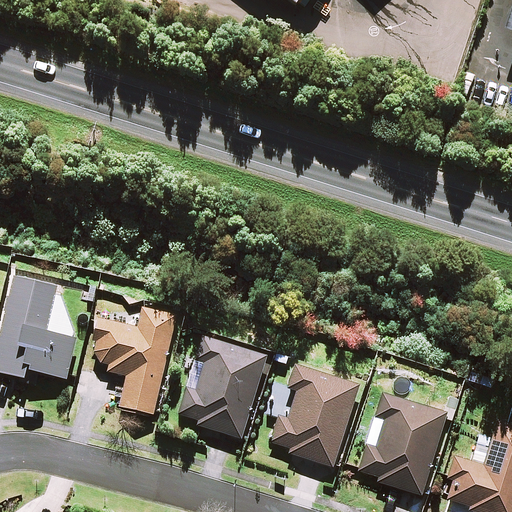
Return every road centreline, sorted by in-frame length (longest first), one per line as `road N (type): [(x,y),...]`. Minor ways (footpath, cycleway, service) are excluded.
road 1 (trunk): [(511,221),(0,60)]
road 2 (residential): [(0,452),(27,447),(251,511)]
